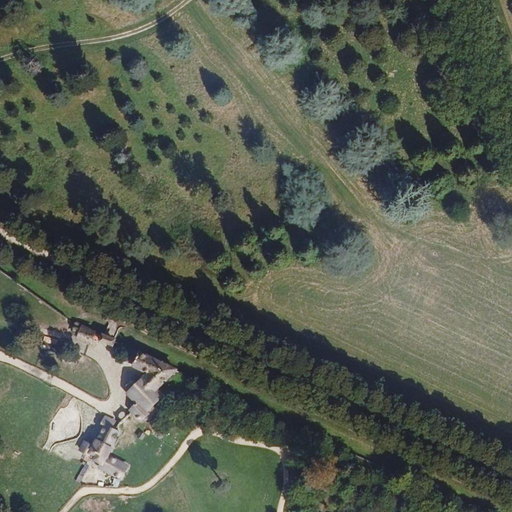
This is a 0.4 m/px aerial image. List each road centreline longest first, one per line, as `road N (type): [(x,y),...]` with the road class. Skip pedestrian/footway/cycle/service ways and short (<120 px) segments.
road 1 (track): [(511,257),(408,241),(374,227),(194,0)]
road 2 (track): [(206,0),(172,33),(0,72)]
